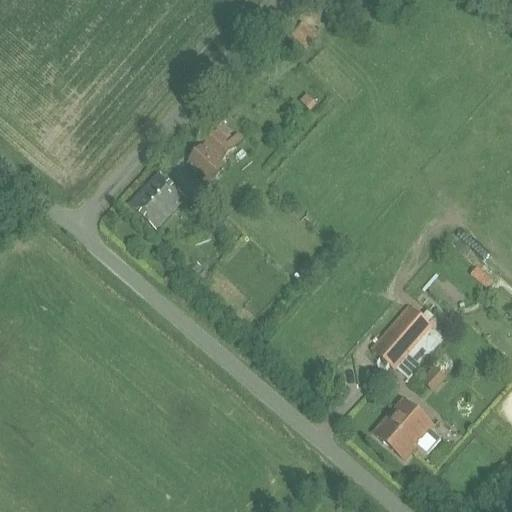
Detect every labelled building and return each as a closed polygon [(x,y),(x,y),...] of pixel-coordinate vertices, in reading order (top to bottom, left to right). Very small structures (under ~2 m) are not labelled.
[(234,138),(222,127),(205,144),(223,163),(243,142),(236,135),(234,138)] [(223,163),(205,144),(187,163),(209,184),(226,166),(223,163)] [(156,231),(185,200),(158,175),(129,206),(156,231)] [(412,309),(372,353),(397,372),(436,332),(412,309)] [(431,432),(434,428),(404,401),(374,435),(405,462),(417,448),(427,456),(441,441),(431,432)]
